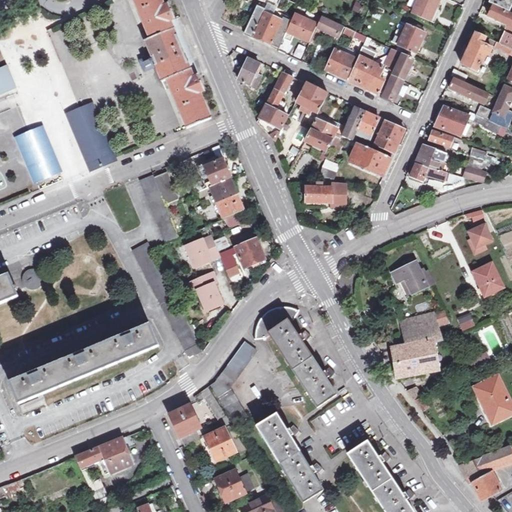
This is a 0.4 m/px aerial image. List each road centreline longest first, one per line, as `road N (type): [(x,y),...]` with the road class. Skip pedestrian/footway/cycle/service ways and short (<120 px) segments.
road 1 (residential): [(313,274),(366,370),(469,511)]
road 2 (residential): [(0,222),(242,121)]
road 3 (residential): [(419,124),(203,28)]
road 4 (residential): [(152,410),(193,380),(269,292),(313,274)]
road 5 (residential): [(242,121),(313,274)]
road 6 (residential): [(0,474),(152,410)]
road 7 (residential): [(379,234),(511,193)]
road 8 (residential): [(475,0),(419,124)]
